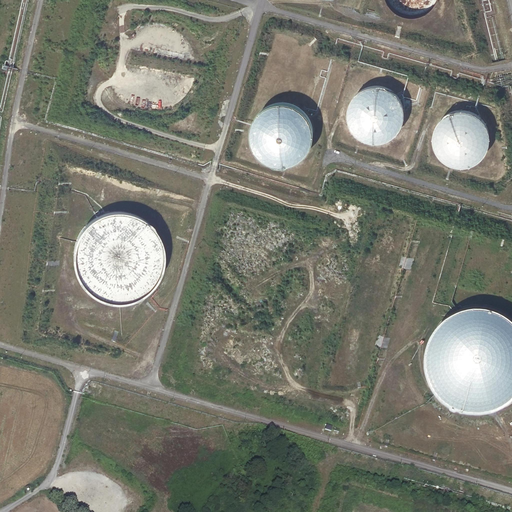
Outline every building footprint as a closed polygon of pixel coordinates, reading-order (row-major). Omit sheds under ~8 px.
[(394,0),(395,1),(397,3),(400,5),(401,6),(403,8),(406,9),(409,10),(411,10),(414,11),(415,11),(418,11),(421,11),(423,10),(426,9),(430,8),(432,7),(433,5),(436,4),(437,3),(438,1),(438,0),(394,0)] [(405,113),(405,111),(405,110),(405,107),(405,105),(404,101),(403,99),(402,97),(401,95),(399,92),(397,90),(395,89),(393,87),(390,85),(388,84),(385,83),(384,83),(381,82),(377,82),(374,82),(372,82),(370,83),(367,84),(365,85),(362,86),(360,88),(357,90),(356,92),(354,94),(353,96),(351,99),(350,101),(349,104),(349,107),(349,109),(349,112),(349,115),(350,118),(351,121),(351,122),(352,124),(353,126),(355,128),(356,129),(358,132),(361,133),(363,135),(366,136),(369,137),(372,138),(374,138),(377,139),(381,138),(382,138),(385,138),(386,137),(389,136),(392,134),(394,133),(396,131),(398,129),(400,127),(402,124),(403,122),(404,120),(404,117),(405,115),(405,113)] [(482,132),(482,130),(482,129),(482,127),(482,125),(481,123),(481,121),(480,119),(479,116),(477,114),(475,111),(474,109),(472,107),(470,106),(467,104),(464,103),(462,102),(460,102),(457,102),(455,101),(453,101),(449,102),(448,102),(444,103),(442,104),(439,106),(437,107),(435,109),(434,110),(432,112),(431,114),(429,116),(428,119),(427,122),(427,124),(426,127),(426,130),(426,132),(427,135),(427,137),(428,140),(429,142),(431,145),(432,147),(434,149),(436,150),(438,152),(441,154),(442,155),(445,156),(448,157),(451,157),(453,157),(456,157),(459,157),(461,157),(464,155),(468,154),(470,152),(472,151),(474,149),(476,147),(477,145),(479,142),(480,140),(481,137),(481,135),(482,132)] [(308,138),(308,136),(308,135),(308,134),(308,131),(307,128),(305,124),(304,121),(302,118),(300,115),(299,114),(297,112),(294,110),(292,109),(289,108),(286,107),(283,106),(281,106),(279,106),(277,106),(275,106),(271,107),(267,108),(265,109),(262,110),(260,112),(258,113),(256,115),(254,118),(253,120),(251,122),(250,125),(249,128),(249,130),(248,133),(248,136),(248,139),(249,141),(249,144),(250,147),(251,149),(253,151),(255,154),(257,157),(259,158),(261,160),(263,161),(266,163),(269,164),(272,165),(275,165),(277,166),(280,165),(283,165),(286,164),(288,164),(290,163),(293,161),(296,160),(297,159),(299,157),(301,155),(303,153),(304,150),(305,148),(306,146),(307,143),(308,139),(308,138)] [(157,256),(157,254),(157,253),(157,251),(156,248),(156,245),(155,243),(155,240),(153,237),(151,233),(149,229),(146,225),(144,223),(141,220),(139,219),(137,217),(135,216),(132,215),(130,213),(128,213),(123,211),(119,210),(116,210),(112,210),(107,210),(105,211),(101,212),(99,213),(95,214),(91,216),(88,218),(87,219),(84,222),(82,223),(80,226),(77,229),(75,232),(74,235),(72,239),(71,243),(70,246),(70,250),(70,253),(70,257),(70,261),(71,263),(72,267),(72,269),(74,273),(76,276),(78,279),(80,281),(82,284),(84,286),(85,287),(89,289),(92,291),(94,293),(98,294),(101,295),(104,296),(106,297),(110,297),(113,297),(116,297),(120,297),(124,296),(127,295),(130,294),(134,292),(137,290),(139,289),(143,286),(145,283),(146,282),(149,279),(150,277),(151,274),(152,272),(154,269),(155,267),(156,262),(156,259),(157,256)] [(511,314),(509,312),(506,310),(504,309),(501,307),(496,306),(491,304),(487,304),(482,303),(478,303),(475,304),(471,304),(466,306),(462,307),(458,309),(454,312),(450,315),(446,318),(443,321),(440,325),(438,329),(435,334),(434,337),(433,340),(433,343),(432,348),(432,352),(432,356),(432,359),(433,364),(433,366),(435,370),(437,375),(439,380),(442,383),(445,386),(448,390),(451,392),(453,394),(458,397),(462,399),(467,400),(471,402),(476,402),(481,402),(484,402),(487,402),(491,401),(496,400),(500,399),(503,397),(506,396),(509,394),(511,391),(511,314)] [(96,391),(85,387),(83,391),(94,395),(96,391)]
